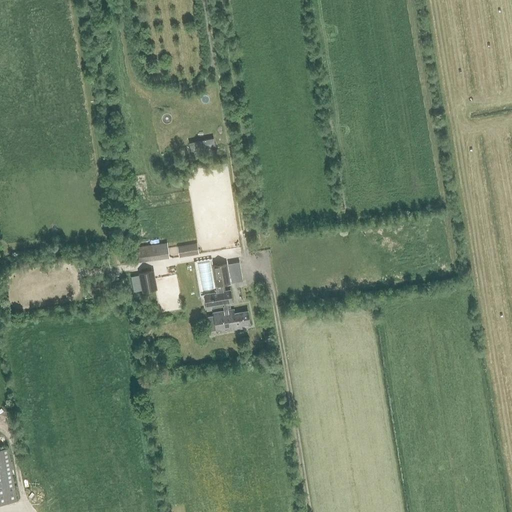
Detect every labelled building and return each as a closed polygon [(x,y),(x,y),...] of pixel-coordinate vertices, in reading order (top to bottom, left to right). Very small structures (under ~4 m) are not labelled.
[(214,136),(193,142),(195,150),(216,144),(214,136)] [(172,243),(141,245),(142,260),(173,257),(172,243)] [(182,244),(182,255),(202,254),(201,243),(182,244)] [(223,307),(224,311),(214,313),(214,316),(208,317),(209,326),(216,324),(217,333),(242,328),(241,325),(250,324),(248,311),(234,313),(233,309),(228,310),(228,308),(230,307),(230,303),(233,303),(231,290),(223,291),(222,285),(230,283),(227,263),(212,265),(216,292),(204,294),(206,307),(224,304),(224,306),(223,307)] [(138,272),(141,292),(157,290),(154,270),(138,272)] [(237,273),(240,288),(253,286),(250,271),(237,273)] [(154,328),(150,323),(144,329),(148,334),(154,328)] [(8,448),(0,449),(0,503),(17,501),(8,448)]
